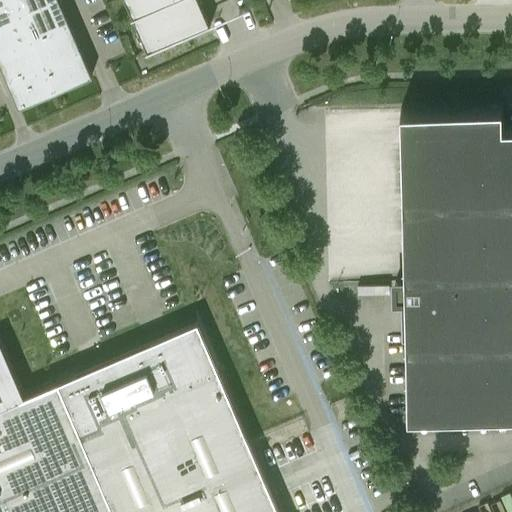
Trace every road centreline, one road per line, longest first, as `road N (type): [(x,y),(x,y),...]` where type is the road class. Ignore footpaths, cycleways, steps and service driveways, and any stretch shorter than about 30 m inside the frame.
road 1 (unclassified): [(0,172),(321,35),(511,24)]
road 2 (unknown): [(73,0),(127,118)]
